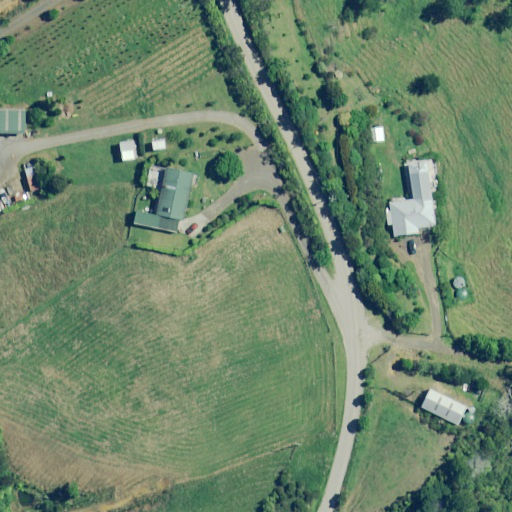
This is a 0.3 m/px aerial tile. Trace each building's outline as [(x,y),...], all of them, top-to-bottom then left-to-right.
[(0,134),(24,135),(24,112),(0,112),(0,134)] [(383,143),(382,129),(370,129),(371,143),(383,143)] [(164,150),(163,136),(151,137),(152,151),(164,150)] [(434,227),(425,162),(404,164),(410,202),(389,205),(390,212),(385,213),(387,226),(392,225),(394,237),(420,234),(419,229),(434,227)] [(31,163),(21,166),(25,178),(35,175),(31,163)] [(193,174),(166,169),(156,216),(137,212),(134,225),(176,233),(179,221),(183,222),(193,174)] [(465,408),(429,391),(421,409),(457,426),(465,408)]
